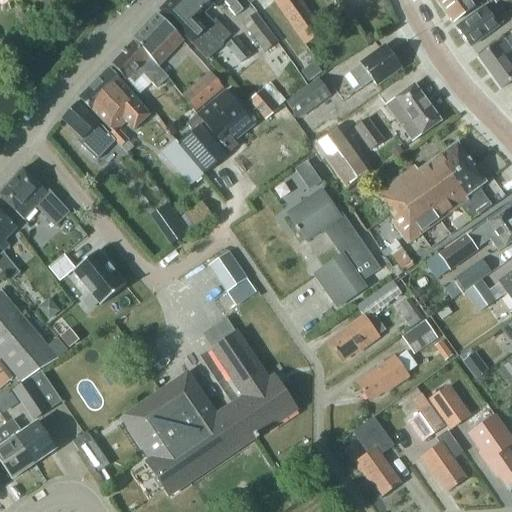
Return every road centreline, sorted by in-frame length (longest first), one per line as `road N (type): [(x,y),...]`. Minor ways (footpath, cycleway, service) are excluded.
road 1 (residential): [(0,166),(150,0)]
road 2 (residential): [(511,140),(466,92),(407,0)]
